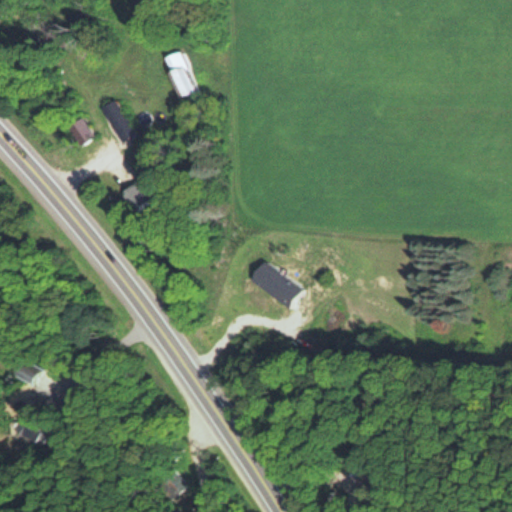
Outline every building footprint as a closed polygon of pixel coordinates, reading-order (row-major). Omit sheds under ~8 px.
[(193,92),(182,50),(165,55),(176,97),(193,92)] [(102,107),(120,143),(134,136),(117,99),(102,107)] [(95,134),(80,117),(66,129),(81,146),(95,134)] [(38,445),(49,427),(23,411),(12,429),(38,445)] [(185,486),(178,473),(170,478),(177,491),(185,486)]
